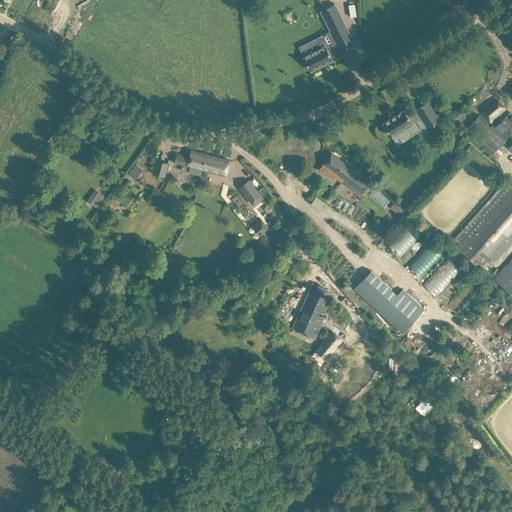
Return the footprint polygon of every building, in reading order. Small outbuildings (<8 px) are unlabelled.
[(303,62),(303,64),(304,66),(306,67),(309,68),(310,71),(331,60),(332,60),(329,53),(339,48),(340,50),(354,43),(334,3),(320,11),(330,31),(335,41),(325,46),(325,45),(324,46),(322,41),(302,51),(304,56),(303,56),(305,60),(303,62)] [(490,123),(506,109),(497,98),(481,113),(490,123)] [(473,99),(465,105),(471,113),(479,106),(473,99)] [(427,128),(439,120),(427,101),(415,109),(416,111),(408,116),(403,110),(382,123),(385,126),(383,128),(384,131),(385,132),(387,134),(389,134),(391,137),(392,136),(395,140),(414,128),(411,124),(412,123),(420,117),(427,128)] [(478,115),(465,129),(491,155),(492,153),(501,144),(505,141),(511,132),(511,113),(509,111),(495,126),(492,124),(490,126),(478,115)] [(188,172),(201,175),(202,170),(202,169),(206,154),(191,150),(189,157),(176,153),(174,162),(190,166),(188,172)] [(335,177),(341,181),(353,166),(345,160),(343,162),(331,153),(318,169),(326,175),(333,180),(335,177)] [(202,170),(225,175),(229,160),(206,154),(202,169),(202,170)] [(156,160),(153,173),(164,176),(168,163),(156,160)] [(136,163),(128,173),(135,178),(143,168),(136,163)] [(359,195),(365,188),(371,180),(353,166),(341,181),(359,195)] [(248,180),(239,187),(252,204),(262,197),(248,180)] [(501,186),(461,231),(489,255),(511,229),(511,192),(510,194),(501,186)] [(102,195),(94,190),(87,201),(94,206),(102,195)] [(261,219),(253,226),(254,226),(260,234),(261,235),(263,233),(266,237),(272,232),(261,219)] [(412,221),(390,244),(402,256),(424,233),(412,221)] [(432,240),(409,263),(423,276),(445,254),(432,240)] [(450,257),(427,281),(440,294),(464,270),(450,257)] [(511,294),(511,257),(494,278),(511,294)] [(106,276),(89,266),(79,281),(96,292),(106,276)] [(371,270),(354,288),(402,333),(425,309),(403,289),(397,295),(391,290),(392,289),(371,270)] [(294,327),(303,331),(315,337),(324,315),(325,316),(325,314),(320,311),(329,291),(313,284),(294,327)] [(326,360),(345,338),(332,327),(313,349),(326,360)] [(274,506),(279,511),(301,511),(285,495),(274,506)]
